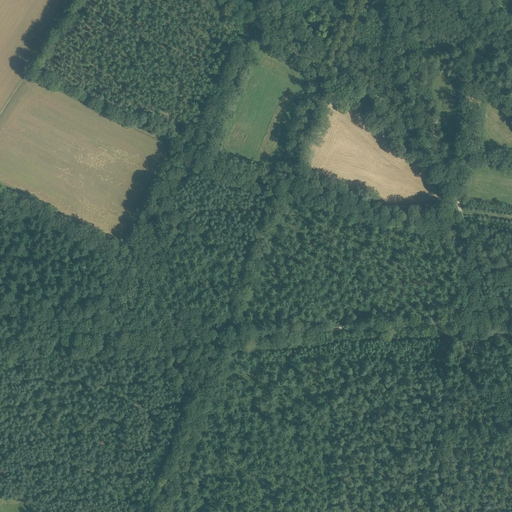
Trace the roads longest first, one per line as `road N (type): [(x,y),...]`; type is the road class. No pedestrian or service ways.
road 1 (track): [(346,15),(153,511)]
road 2 (track): [(460,212),(388,218),(200,157),(28,71)]
road 3 (track): [(0,344),(442,322)]
road 4 (track): [(226,0),(368,102),(438,164),(460,212)]
road 5 (track): [(439,511),(442,322)]
